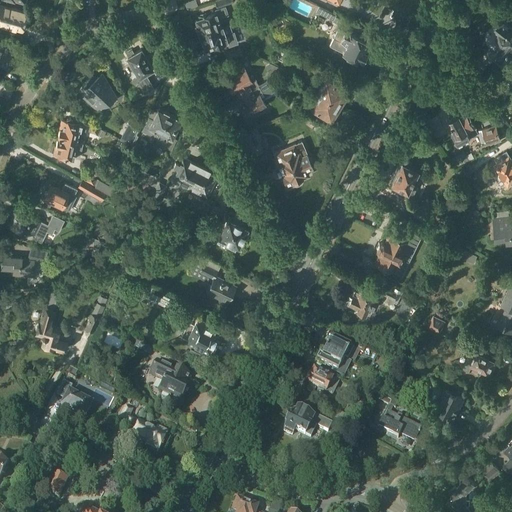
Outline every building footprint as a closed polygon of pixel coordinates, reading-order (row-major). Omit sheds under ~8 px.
[(316,11),(333,20),(333,21),(343,26),(347,18),(337,13),(336,14),(307,0),(286,0),(287,1),(287,0),(301,0),(315,7),(313,10),(316,11)] [(0,25),(5,27),(6,25),(22,30),(23,28),(24,28),(26,19),(29,20),(31,13),(0,4),(0,25)] [(198,16),(198,18),(194,19),(199,35),(201,35),(201,34),(230,25),(230,24),(228,24),(223,25),(223,23),(220,24),(218,19),(220,19),(220,18),(228,15),(225,7),(216,10),(217,12),(209,14),(209,12),(198,16)] [(499,45),(501,46),(497,51),(505,57),(509,51),(511,50),(511,26),(509,27),(508,27),(501,21),(494,28),(500,33),(498,34),(498,36),(498,38),(497,38),(498,42),(498,41),(498,42),(499,45)] [(201,34),(201,35),(206,48),(208,48),(209,50),(220,46),(220,45),(229,42),(227,36),(231,35),(232,32),(230,25),(201,34)] [(361,61),(363,58),(364,58),(366,58),(368,54),(367,52),(366,51),(371,42),(345,30),(340,40),(333,36),(329,45),(347,53),(346,54),(356,59),(357,59),(361,61)] [(0,62),(8,66),(9,66),(11,65),(13,62),(12,60),(12,59),(9,57),(14,48),(3,43),(4,40),(0,37),(0,62)] [(128,56),(127,57),(131,63),(129,64),(133,72),(135,71),(141,80),(136,83),(143,95),(154,88),(145,73),(153,69),(141,48),(134,52),(132,49),(126,52),(128,56)] [(225,53),(227,59),(243,55),(242,48),(225,53)] [(317,63),(309,58),(304,66),(320,75),(325,67),(317,63)] [(227,81),(233,93),(236,91),(239,97),(259,85),(256,80),(257,80),(253,74),(250,76),(246,70),(247,70),(242,62),(227,70),(232,78),(227,81)] [(84,97),(97,108),(115,96),(103,74),(95,78),(92,75),(80,88),(87,94),(84,97)] [(325,78),(316,92),(340,106),(348,92),(325,78)] [(243,103),(240,104),(249,119),(259,113),(257,110),(266,104),(262,97),(272,92),(266,81),(259,85),(239,97),(243,103)] [(340,106),(316,92),(307,105),(331,120),(340,106)] [(149,117),(143,130),(158,137),(160,133),(170,113),(164,110),(163,111),(158,109),(158,110),(152,107),(147,116),(149,117)] [(451,120),(456,129),(452,131),(459,144),(471,137),(479,133),(468,112),(460,116),(459,115),(451,120)] [(158,137),(156,141),(171,149),(177,138),(173,136),(181,120),(176,117),(177,116),(170,113),(160,133),(158,137)] [(58,137),(77,141),(83,143),(84,139),(78,137),(79,134),(81,134),(85,133),(86,128),(82,124),(80,123),(81,122),(73,120),(70,117),(67,118),(66,120),(61,119),(59,128),(60,128),(58,137)] [(89,130),(99,136),(99,135),(104,137),(107,132),(92,123),(89,130)] [(137,133),(139,128),(128,123),(120,138),(132,144),(137,134),(137,133)] [(483,129),(478,130),(482,142),(486,141),(488,145),(502,141),(497,124),(483,129)] [(74,153),(75,150),(81,152),(83,143),(77,141),(58,137),(56,145),(55,145),(53,154),(58,155),(58,157),(60,160),(64,158),(72,159),(72,158),(74,159),(75,153),(74,153)] [(274,152),(278,160),(276,160),(287,188),(294,185),(296,185),(299,184),(300,182),(299,179),(309,174),(307,169),(312,167),(313,166),(312,163),(313,161),(311,157),(310,157),(308,156),(302,140),(295,143),(274,152)] [(465,151),(450,159),(455,169),(470,161),(465,151)] [(503,178),(505,179),(504,180),(508,186),(511,183),(511,158),(510,155),(507,151),(496,158),(498,162),(494,164),(498,171),(499,170),(500,171),(499,172),(499,175),(500,177),(503,178)] [(183,156),(172,179),(190,188),(201,165),(183,156)] [(391,184),(408,192),(413,194),(417,185),(413,183),(414,180),(419,182),(423,173),(419,171),(419,170),(410,166),(412,163),(404,159),(403,163),(402,162),(391,184)] [(463,178),(474,170),(469,163),(458,171),(463,178)] [(208,196),(219,174),(201,165),(190,188),(208,196)] [(99,179),(89,173),(85,180),(105,191),(107,187),(98,182),(99,179)] [(78,187),(89,193),(90,192),(100,198),(104,192),(82,179),(78,187)] [(45,198),(43,202),(50,205),(52,202),(63,207),(63,206),(69,209),(76,194),(74,193),(77,188),(66,182),(64,185),(62,189),(51,184),(47,190),(46,191),(44,194),(45,195),(44,197),(45,198)] [(160,182),(151,199),(158,202),(167,185),(160,182)] [(430,221),(441,226),(449,208),(438,202),(430,221)] [(220,207),(215,204),(209,215),(215,218),(220,207)] [(13,211),(6,224),(25,234),(26,231),(35,235),(36,236),(43,222),(27,214),(26,217),(13,211)] [(35,235),(33,238),(42,242),(47,231),(52,233),(55,229),(59,230),(64,219),(53,213),(48,224),(43,222),(36,236),(35,235)] [(218,238),(227,243),(225,245),(235,250),(238,245),(243,235),(245,237),(248,235),(249,233),(249,229),(247,229),(248,228),(240,224),(242,221),(230,215),(218,238)] [(493,219),(496,241),(506,239),(507,242),(511,241),(511,217),(511,216),(493,219)] [(380,252),(375,261),(402,275),(421,236),(399,225),(395,235),(389,233),(385,242),(383,241),(379,243),(377,248),(378,251),(380,252)] [(435,231),(430,240),(438,246),(444,237),(435,231)] [(2,269),(13,269),(13,275),(34,276),(35,260),(46,260),(48,250),(31,247),(27,258),(22,258),(23,256),(2,255),(2,269)] [(218,270),(222,264),(203,254),(199,263),(198,262),(195,269),(199,271),(213,278),(207,290),(229,301),(236,286),(215,276),(218,270)] [(494,320),(499,322),(497,325),(511,332),(511,330),(511,283),(501,304),(494,320)] [(357,309),(365,313),(366,313),(369,315),(372,309),(371,308),(379,292),(362,284),(360,287),(356,285),(353,292),(353,291),(348,301),(349,301),(347,304),(348,307),(354,310),(357,309)] [(379,294),(393,301),(398,290),(385,284),(379,294)] [(150,299),(168,307),(173,295),(155,288),(150,299)] [(37,332),(37,333),(43,334),(43,335),(46,334),(49,324),(52,317),(51,317),(53,309),(54,310),(58,292),(54,291),(51,292),(45,290),(41,291),(38,303),(39,306),(44,307),(41,321),(40,320),(39,323),(37,324),(36,328),(37,332)] [(96,301),(84,328),(93,332),(105,305),(104,304),(107,298),(99,294),(96,301)] [(186,337),(210,349),(215,351),(220,342),(216,340),(223,325),(216,321),(215,323),(198,314),(197,317),(196,317),(186,337)] [(446,321),(434,315),(428,327),(440,333),(446,321)] [(52,346),(55,347),(64,349),(67,341),(66,340),(69,330),(49,324),(46,334),(43,335),(44,338),(43,344),(46,347),(50,348),(52,346)] [(325,351),(344,360),(353,364),(359,352),(329,337),(326,342),(329,344),(325,351)] [(153,349),(133,339),(130,345),(150,355),(153,349)] [(463,368),(469,371),(472,366),(488,374),(494,362),(482,356),(485,351),(475,346),(472,351),(471,351),(463,368)] [(322,358),(319,356),(316,362),(338,372),(344,360),(325,351),(322,358)] [(157,360),(149,376),(163,383),(158,393),(171,399),(170,401),(179,405),(188,388),(186,387),(191,377),(157,360)] [(316,389),(326,394),(332,397),(339,383),(333,380),(313,371),(311,376),(310,376),(306,384),(309,385),(306,391),(313,395),(316,389)] [(63,382),(56,396),(64,400),(60,408),(84,420),(92,404),(84,400),(86,396),(78,393),(76,396),(69,392),(72,387),(63,382)] [(434,408),(454,418),(463,398),(444,388),(434,408)] [(399,435),(407,439),(408,436),(416,440),(419,434),(420,432),(419,432),(421,428),(401,418),(402,417),(398,415),(397,416),(390,413),(393,408),(395,409),(398,404),(379,394),(376,400),(388,406),(382,419),(377,429),(398,439),(399,435)] [(131,437),(146,444),(145,446),(158,452),(167,432),(158,428),(156,431),(129,418),(133,411),(125,408),(119,419),(136,427),(131,437)] [(315,413),(313,419),(297,411),(295,415),(292,414),(290,418),(289,417),(285,426),(286,427),(284,432),(292,436),(294,431),(305,436),(310,438),(316,427),(328,433),(333,422),(315,413)] [(335,419),(350,426),(353,420),(338,413),(335,419)] [(0,478),(8,462),(0,457),(0,478)] [(492,460),(481,468),(491,481),(501,472),(492,460)] [(22,488),(29,474),(21,471),(15,485),(22,488)] [(68,480),(54,473),(45,492),(59,499),(68,480)] [(449,490),(451,491),(450,498),(470,498),(471,491),(477,485),(468,475),(458,485),(456,483),(449,490)] [(456,511),(475,511),(477,510),(470,503),(470,498),(450,498),(450,503),(449,504),(456,511)] [(232,511),(255,511),(257,508),(237,501),(232,511)]
